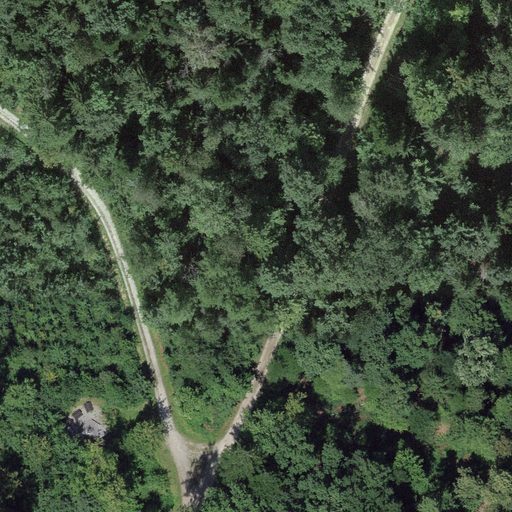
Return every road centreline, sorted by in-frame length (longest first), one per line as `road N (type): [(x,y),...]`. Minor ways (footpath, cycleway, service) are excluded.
road 1 (track): [(204,511),(404,0)]
road 2 (track): [(0,110),(72,168),(109,227),(178,445),(215,497),(239,511)]
